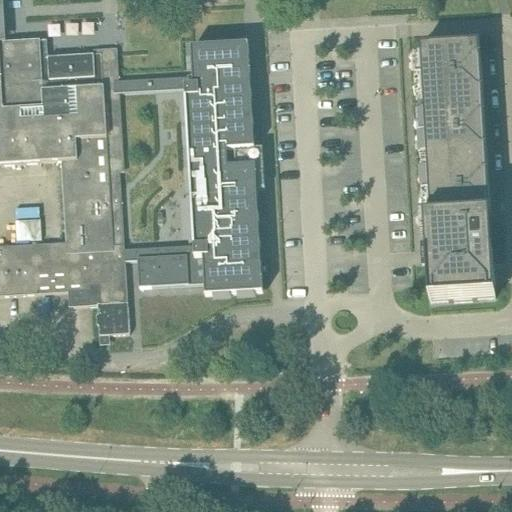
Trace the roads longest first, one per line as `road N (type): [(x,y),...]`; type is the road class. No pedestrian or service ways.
road 1 (tertiary): [(177,462),(211,474),(326,480),(488,473)]
road 2 (tertiary): [(488,473),(446,461),(177,462)]
road 3 (tertiary): [(177,462),(0,450)]
road 4 (unknown): [(360,41),(426,28),(488,29),(507,38),(511,59)]
road 5 (unknown): [(511,309),(499,326),(469,332),(416,332),(376,318)]
